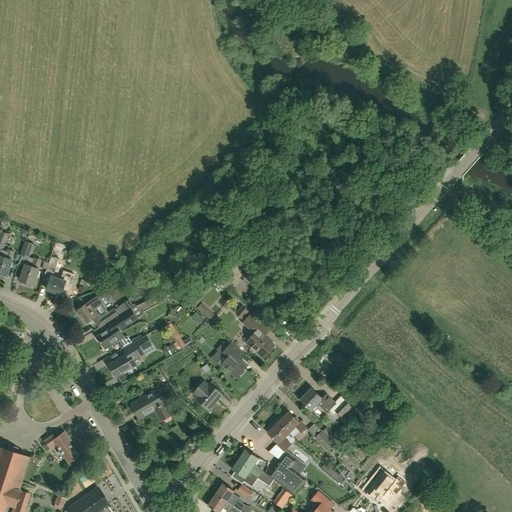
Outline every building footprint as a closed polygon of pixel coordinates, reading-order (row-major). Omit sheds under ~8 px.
[(0,247),(3,248),(4,249),(9,234),(1,231),(0,235),(0,247)] [(25,241),(21,255),(29,258),(34,244),(25,241)] [(54,246),(51,256),(46,271),(54,274),(59,259),(62,260),(65,250),(60,248),(62,244),(56,242),(55,246),(54,246)] [(0,255),(0,277),(1,277),(2,275),(6,276),(7,276),(8,272),(12,260),(14,252),(8,250),(7,252),(2,251),(0,256),(0,255)] [(26,265),(23,272),(21,281),(22,281),(21,284),(27,285),(28,283),(34,285),(37,276),(39,277),(41,272),(39,271),(39,270),(38,269),(41,260),(35,258),(32,267),(26,265)] [(217,279),(225,286),(225,287),(233,277),(224,269),(216,278),(217,279)] [(61,279),(52,276),(47,290),(62,295),(64,289),(70,291),(75,275),(64,271),(61,279)] [(102,317),(100,314),(95,307),(101,302),(97,296),(78,310),(87,323),(92,319),(99,329),(108,323),(119,316),(114,309),(102,317)] [(196,308),(210,318),(214,313),(200,303),(196,308)] [(242,305),(235,314),(242,320),(249,311),(242,305)] [(131,309),(107,325),(109,328),(106,331),(107,332),(98,338),(105,349),(116,342),(122,338),(121,337),(118,332),(138,319),(131,309)] [(205,319),(196,312),(192,317),(200,324),(205,319)] [(275,345),(265,336),(270,330),(251,313),(242,323),(251,331),(243,339),(264,358),(275,345)] [(181,349),(186,346),(174,328),(172,323),(166,326),(169,330),(179,347),(177,348),(178,351),(181,349)] [(152,345),(147,335),(123,349),(126,354),(109,364),(110,366),(108,367),(114,377),(115,376),(116,377),(118,376),(122,382),(130,378),(126,371),(137,365),(133,358),(137,356),(139,358),(145,355),(143,350),(152,345)] [(246,354),(242,351),(232,342),(229,346),(222,355),(227,359),(222,365),(236,378),(247,366),(241,361),(246,354)] [(211,370),(207,364),(201,368),(205,374),(211,370)] [(208,410),(212,406),(222,394),(210,384),(208,385),(204,381),(196,391),(200,394),(196,399),(208,410)] [(326,394),(322,398),(312,389),(301,400),(311,411),(318,403),(327,412),(330,409),(333,413),(336,411),(341,416),(351,407),(341,397),(335,403),(326,394)] [(171,414),(157,390),(132,405),(140,418),(155,409),(162,420),(171,414)] [(289,412),(283,417),(282,415),(276,421),(289,433),(296,426),(302,432),(306,428),(300,422),(299,422),(289,412)] [(276,421),(272,426),(273,428),(268,433),(279,443),(278,444),(284,451),(291,444),(285,437),(289,433),(276,421)] [(336,444),(323,431),(322,430),(314,438),(328,452),(336,444)] [(53,439),(50,436),(43,440),(49,448),(54,444),(68,463),(78,456),(68,442),(71,440),(64,431),(53,439)] [(0,511),(3,511),(6,505),(13,508),(11,511),(25,511),(26,511),(24,510),(30,494),(18,490),(29,457),(16,452),(17,448),(8,445),(6,450),(0,447),(0,511)] [(268,475),(265,472),(263,471),(263,470),(255,465),(259,459),(246,450),(239,460),(263,475),(265,473),(268,475)] [(286,451),(281,458),(301,474),(307,465),(286,451)] [(42,458),(34,454),(31,460),(38,464),(42,458)] [(294,495),(295,495),(307,480),(300,475),(301,474),(281,458),(280,460),(268,475),(272,479),(294,495)] [(265,473),(263,475),(239,460),(233,469),(245,478),(246,478),(251,481),(255,476),(258,478),(259,478),(258,480),(262,483),(267,487),(272,479),(268,475),(265,473)] [(337,483),(342,478),(336,473),(325,464),(320,469),(337,483)] [(380,470),(365,490),(376,498),(378,496),(381,492),(384,495),(389,489),(396,494),(405,482),(398,477),(394,481),(380,470)] [(245,505),(231,496),(235,491),(223,484),(215,495),(241,511),(245,505)] [(248,498),(253,491),(242,484),(238,491),(248,498)] [(330,494),(338,500),(343,493),(334,487),(330,494)] [(110,511),(106,505),(109,503),(98,488),(96,490),(68,508),(70,511),(110,511)] [(42,511),(48,496),(36,492),(29,511),(42,511)] [(331,511),(324,506),(329,501),(318,492),(312,500),(320,507),(316,511),(331,511)] [(66,499),(57,495),(53,504),(62,508),(66,499)] [(239,511),(241,511),(215,495),(208,506),(216,511),(220,511),(223,508),(228,511),(239,511)] [(413,511),(437,511),(428,499),(412,510),(413,511)]
